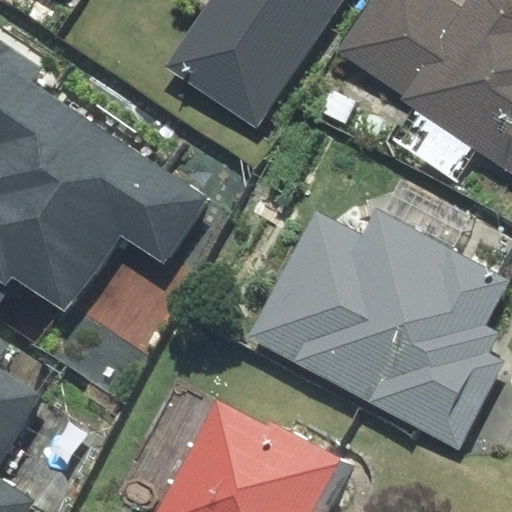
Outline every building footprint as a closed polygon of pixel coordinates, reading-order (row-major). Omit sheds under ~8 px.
[(358,0),(224,0),(175,77),(271,138),(358,0)] [(427,110),(405,139),(470,187),(492,158),(511,173),(511,0),(485,0),(475,15),(454,0),(403,0),(359,60),(427,110)] [(173,269),(223,196),(54,79),(63,65),(0,21),(0,135),(20,149),(0,178),(0,213),(2,215),(0,216),(0,277),(77,331),(137,244),(173,269)] [(389,210),(375,236),(334,213),(264,338),(462,449),(511,360),(511,258),(441,219),(432,234),(389,210)] [(0,511),(41,511),(45,507),(4,478),(66,390),(0,343),(0,511)] [(346,511),(367,472),(183,378),(118,504),(134,511),(346,511)]
